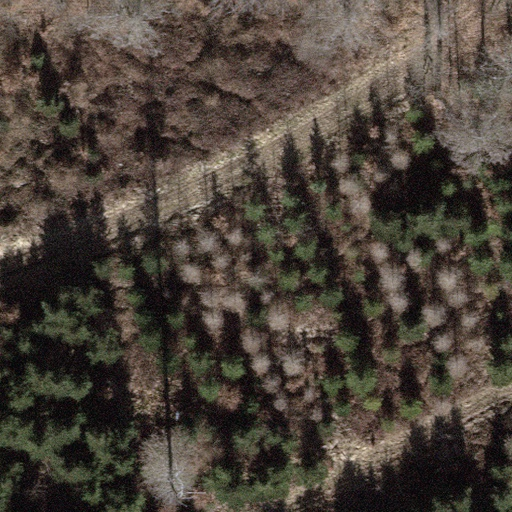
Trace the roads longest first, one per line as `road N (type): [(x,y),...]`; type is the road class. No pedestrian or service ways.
road 1 (track): [(511,37),(289,142),(0,255)]
road 2 (track): [(511,409),(322,511)]
